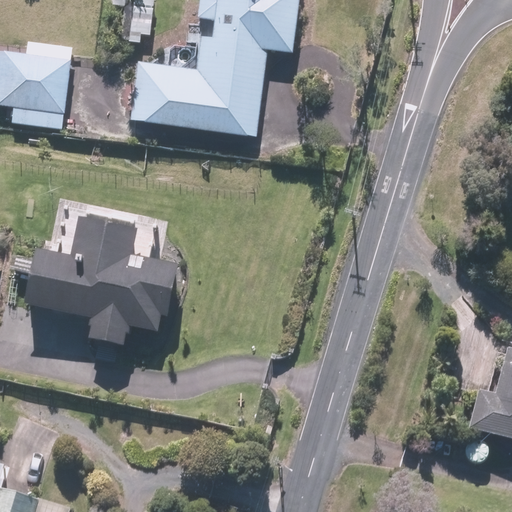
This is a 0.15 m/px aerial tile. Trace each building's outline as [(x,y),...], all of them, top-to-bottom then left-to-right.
[(116,0),(114,42),(142,43),(142,35),(154,36),(156,0),(116,0)] [(201,73),(142,65),(135,123),(260,139),(271,53),(297,56),(304,0),(205,0),(203,21),(219,23),(217,41),(205,39),(201,73)] [(0,107),(16,109),(15,125),(65,131),(67,116),(68,116),(75,63),(0,53),(0,107)] [(78,258),(44,251),(33,308),(97,321),(95,329),(98,329),(96,341),(131,348),(133,336),(136,337),(138,329),(164,335),(168,319),(174,320),(185,268),(140,258),(145,231),(86,219),(78,258)] [(499,395),(483,391),(473,430),(511,439),(511,349),(499,395)] [(0,511),(38,511),(42,499),(6,489),(9,480),(5,479),(9,467),(0,464),(0,511)]
